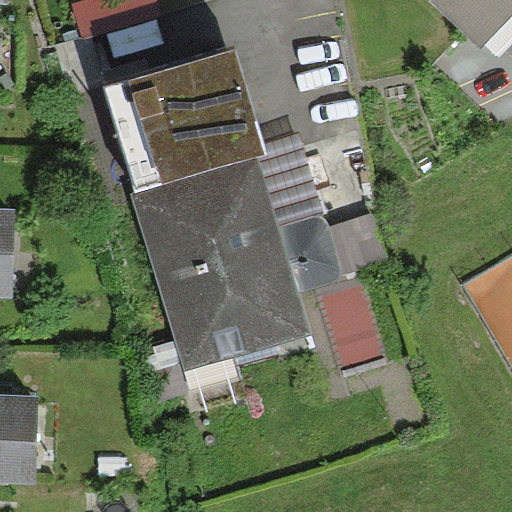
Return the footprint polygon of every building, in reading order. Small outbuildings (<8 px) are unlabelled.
[(511,0),(464,0),(496,29),(511,11),(511,0)] [(27,6),(0,5),(0,84),(26,84),(27,6)] [(107,69),(144,179),(248,145),(264,139),(227,29),(107,69)] [(248,145),(144,179),(130,184),(188,357),(306,318),(248,145)] [(49,207),(0,205),(0,290),(47,292),(49,207)] [(78,393),(0,391),(0,470),(77,472),(78,393)]
